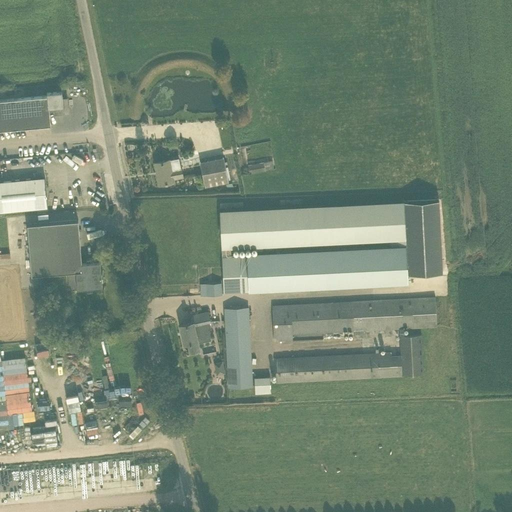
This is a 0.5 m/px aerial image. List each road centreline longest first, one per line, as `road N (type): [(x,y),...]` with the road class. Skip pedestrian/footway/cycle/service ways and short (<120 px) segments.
road 1 (unclassified): [(192,511),(79,0)]
road 2 (unknown): [(144,307),(317,293)]
